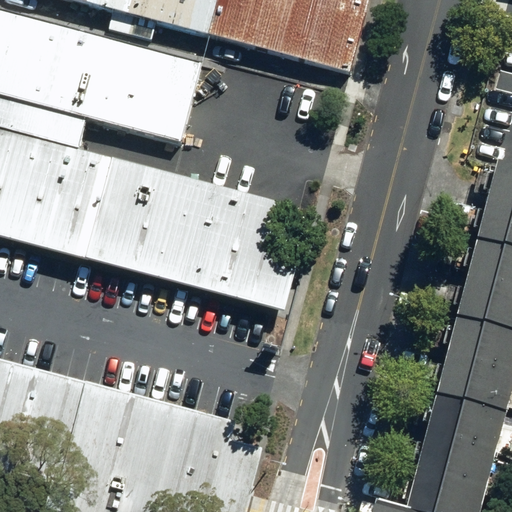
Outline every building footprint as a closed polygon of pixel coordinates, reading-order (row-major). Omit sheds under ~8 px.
[(208,41),(349,77),(370,0),(58,0),(114,14),(109,33),(152,44),(156,25),(208,41)] [(180,149),(201,67),(0,14),(0,131),(77,152),(84,124),(180,149)] [(287,320),(300,268),(266,259),(280,205),(172,177),(77,152),(0,131),(0,244),(271,317),(287,320)] [(511,172),(502,170),(491,209),(511,214),(511,172)] [(511,258),(511,214),(491,209),(481,250),(511,258)] [(511,258),(481,250),(471,287),(511,298),(511,258)] [(511,298),(471,287),(460,328),(511,341),(511,298)] [(511,341),(460,328),(451,365),(511,380),(511,341)] [(509,423),(511,409),(511,380),(451,365),(441,405),(509,423)] [(238,423),(0,368),(0,477),(50,490),(43,511),(235,511),(251,455),(230,449),(238,423)] [(509,423),(441,405),(431,443),(499,460),(509,423)] [(499,460),(431,443),(421,481),(489,499),(499,460)] [(485,511),(489,499),(421,481),(413,511),(485,511)]
